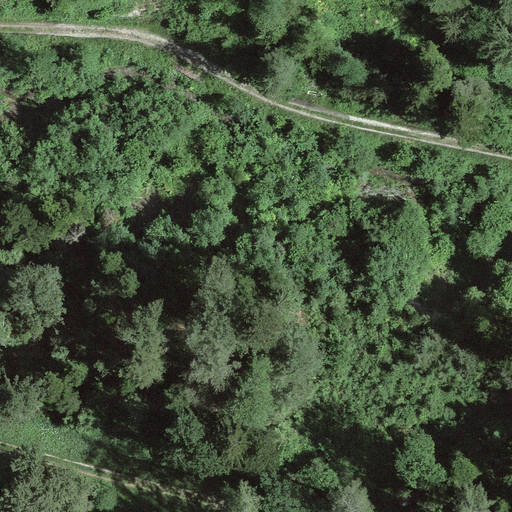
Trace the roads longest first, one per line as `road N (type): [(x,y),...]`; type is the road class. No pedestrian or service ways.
road 1 (track): [(511,153),(268,108),(113,32),(0,26)]
road 2 (track): [(0,438),(211,492),(235,511)]
